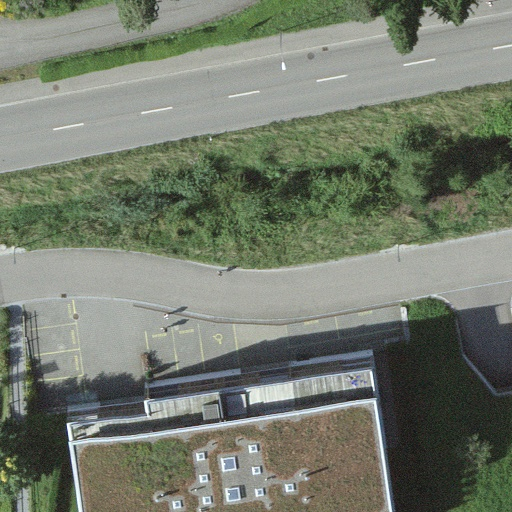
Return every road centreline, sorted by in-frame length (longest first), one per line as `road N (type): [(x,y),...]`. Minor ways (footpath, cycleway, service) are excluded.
road 1 (tertiary): [(0,145),(511,53)]
road 2 (residential): [(511,264),(262,303),(127,279),(0,283)]
road 3 (residential): [(0,47),(232,0)]
